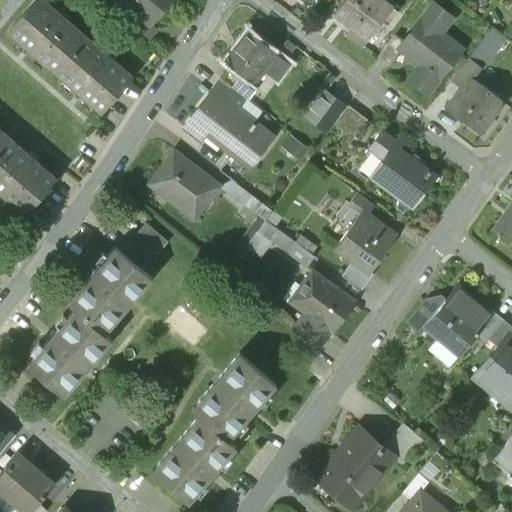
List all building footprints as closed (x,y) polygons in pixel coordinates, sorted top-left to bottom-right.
[(104,53),(66,20),(68,17),(60,9),(57,12),(43,0),(33,0),(6,31),(100,114),(132,78),(112,60),(115,57),(106,50),(104,53)] [(168,0),(119,0),(134,12),(149,24),(150,23),(168,0)] [(390,7),(381,0),(343,0),(333,14),(349,27),(345,33),(360,45),(379,21),(390,7)] [(402,43),(399,47),(399,48),(422,66),(409,82),(425,94),(457,52),(434,33),(448,15),(433,4),(402,43)] [(390,7),(379,21),(385,26),(396,12),(390,7)] [(149,24),(134,12),(127,21),(148,39),(156,29),(150,23),(149,24)] [(247,33),(225,62),(229,66),(226,70),(227,71),(244,84),(245,83),(245,84),(248,80),(253,84),(261,72),(276,54),(247,33)] [(393,36),(377,57),(387,64),(399,48),(399,47),(402,43),(393,36)] [(287,64),(276,54),(261,72),(273,82),(287,64)] [(479,67),(467,58),(454,76),(463,83),(465,85),(470,79),(479,67)] [(244,84),(227,71),(220,80),(237,93),(244,84)] [(470,79),(465,85),(463,83),(443,109),(459,121),(460,120),(474,130),(485,116),(488,118),(500,102),(470,79)] [(220,80),(212,90),(236,109),(245,99),(243,97),(237,93),(220,80)] [(237,93),(243,97),(253,84),(248,80),(245,84),(245,83),(244,84),(237,93)] [(345,104),(322,87),(302,116),(325,132),(345,104)] [(236,109),(212,90),(193,115),(194,116),(184,129),(199,141),(205,133),(233,155),(237,150),(252,162),(272,137),(236,109)] [(347,107),(333,126),(340,131),(345,148),(346,149),(366,121),(347,107)] [(0,195),(24,216),(55,180),(35,163),(38,160),(30,153),(27,156),(0,132),(0,195)] [(435,177),(397,149),(400,146),(381,132),(367,150),(381,160),(368,178),(397,199),(395,208),(394,208),(401,213),(402,212),(409,209),(411,209),(435,177)] [(306,148),(290,137),(282,147),(298,159),(306,148)] [(218,187),(173,151),(147,185),(192,220),(218,187)] [(251,197),(232,182),(222,195),(241,210),(251,197)] [(374,206),(356,193),(347,204),(360,213),(366,217),(374,206)] [(511,204),(492,233),(511,247),(511,204)] [(366,217),(360,213),(337,245),(354,257),(352,262),(368,273),(369,271),(394,237),(366,217)] [(313,257),(264,221),(256,233),(305,268),(313,257)] [(145,224),(137,233),(155,249),(157,251),(165,241),(145,224)] [(249,229),(239,243),(245,247),(256,233),(249,229)] [(137,233),(120,253),(138,268),(155,249),(137,233)] [(94,271),(91,268),(84,277),(87,279),(67,302),(75,309),(103,333),(150,278),(138,268),(120,253),(114,247),(94,271)] [(368,273),(352,262),(342,275),(362,289),(373,274),(369,271),(368,273)] [(353,302),(311,272),(288,302),(303,313),(329,332),(330,333),(353,302)] [(490,315),(456,287),(446,298),(422,327),(425,329),(436,339),(442,333),(463,350),(475,334),(491,316),(490,315)] [(422,327),(446,298),(440,294),(422,299),(404,323),(418,335),(425,329),(422,327)] [(75,309),(54,333),(51,330),(44,339),(47,342),(27,365),(63,395),(110,340),(103,333),(75,309)] [(491,316),(475,334),(484,342),(486,340),(501,321),(502,320),(492,312),(490,315),(491,316)] [(329,332),(303,313),(291,330),(316,350),(329,332)] [(501,321),(486,340),(495,348),(507,334),(507,335),(511,329),(501,321)] [(495,348),(471,378),(489,393),(495,386),(511,399),(511,338),(507,335),(507,334),(495,348)] [(238,354),(192,410),(198,416),(227,441),(248,417),(251,419),(258,411),(255,409),(275,385),(238,354)] [(198,416),(151,471),(187,501),(207,478),(210,480),(217,472),(214,469),(234,446),(227,441),(198,416)] [(402,422),(381,448),(392,457),(391,457),(401,465),(422,439),(402,422)] [(0,452),(14,436),(0,424),(0,433),(1,434),(0,435),(0,452)] [(381,448),(358,429),(317,478),(341,499),(350,487),(360,495),(391,457),(392,457),(381,448)] [(511,434),(491,460),(508,474),(511,468),(511,434)] [(0,471),(0,470),(0,492),(8,499),(35,467),(17,451),(0,471)] [(35,467),(8,499),(22,511),(29,511),(37,503),(54,483),(35,467)] [(418,473),(402,492),(411,500),(419,489),(420,490),(427,481),(418,473)] [(446,511),(420,490),(419,489),(411,500),(400,511),(446,511)] [(37,503),(29,511),(44,511),(46,511),(37,503)]
